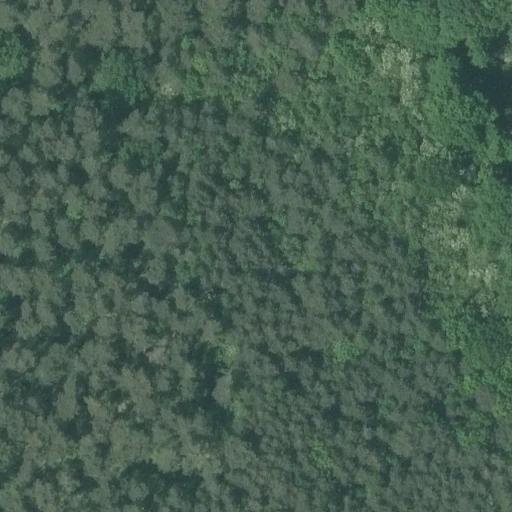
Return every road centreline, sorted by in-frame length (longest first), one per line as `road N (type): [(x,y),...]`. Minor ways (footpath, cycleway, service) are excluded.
road 1 (track): [(0,71),(440,6)]
road 2 (track): [(440,6),(457,99),(511,286)]
